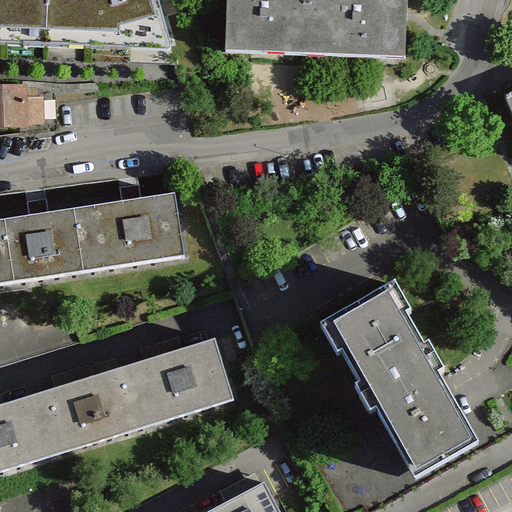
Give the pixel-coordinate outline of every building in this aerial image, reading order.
[(0,0),(0,39),(101,43),(119,44),(122,57),(170,58),(154,0),(0,0)] [(406,0),(226,0),(224,55),(403,64),(406,0)] [(27,88),(0,88),(0,134),(29,134),(45,134),(44,100),(28,100),(27,88)] [(0,288),(183,262),(174,198),(0,223),(0,288)] [(405,488),(482,446),(395,288),(318,330),(405,488)] [(0,364),(8,362),(0,333),(0,364)] [(0,475),(231,405),(212,345),(0,409),(0,475)] [(278,511),(267,489),(221,511),(278,511)]
